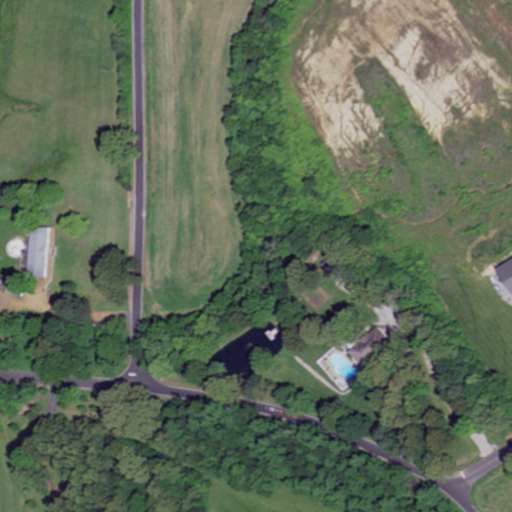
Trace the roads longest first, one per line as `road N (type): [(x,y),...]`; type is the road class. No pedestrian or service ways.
road 1 (secondary): [(470,511),(390,452),(279,410),(163,386),(143,372),(138,0)]
road 2 (residential): [(0,371),(109,381),(143,372)]
